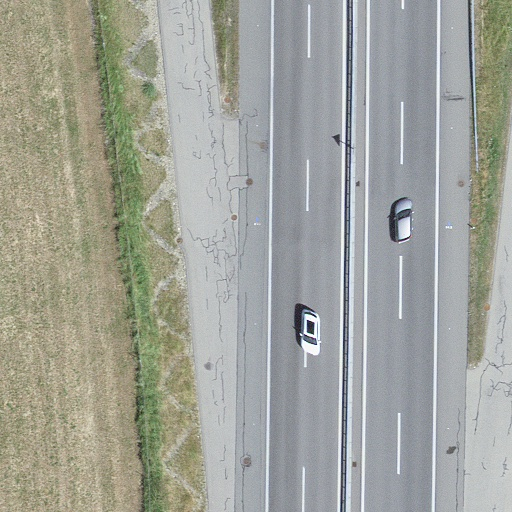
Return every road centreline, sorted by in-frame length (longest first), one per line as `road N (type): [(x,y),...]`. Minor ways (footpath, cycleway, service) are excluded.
road 1 (motorway): [(399,511),(405,0)]
road 2 (motorway): [(305,0),(301,511)]
